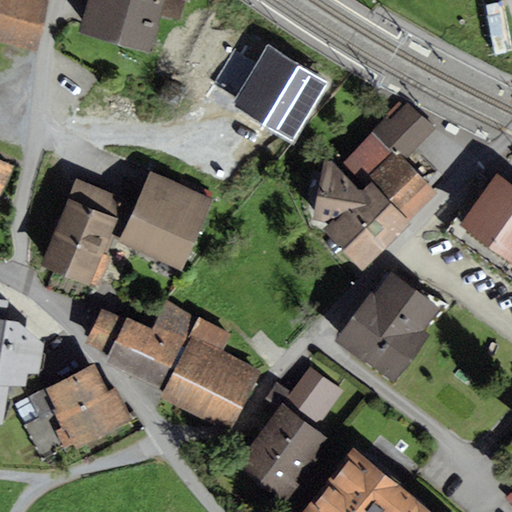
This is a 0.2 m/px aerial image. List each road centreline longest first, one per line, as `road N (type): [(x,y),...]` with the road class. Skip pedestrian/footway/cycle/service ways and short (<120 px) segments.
road 1 (track): [(377,270),(298,346),(229,436),(173,436),(42,479)]
road 2 (residential): [(226,511),(29,287)]
road 3 (residential): [(29,287),(18,215),(56,0)]
road 4 (track): [(308,338),(459,447)]
road 5 (track): [(399,247),(511,326)]
